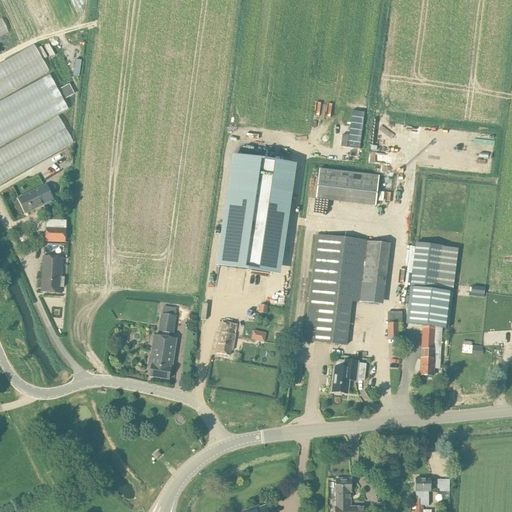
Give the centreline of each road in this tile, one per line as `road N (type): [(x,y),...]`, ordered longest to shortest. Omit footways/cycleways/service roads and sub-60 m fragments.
road 1 (tertiary): [(226,446),(511,410)]
road 2 (unclassified): [(226,446),(194,401),(105,380),(35,393),(14,380),(0,353)]
